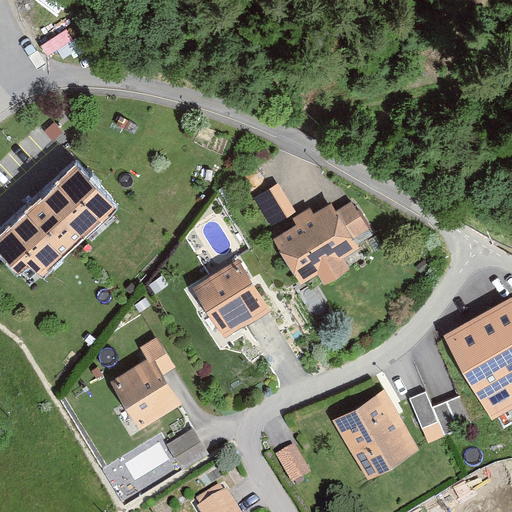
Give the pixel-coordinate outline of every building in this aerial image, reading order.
[(95,145),(66,171),(101,210),(130,184),(95,145)] [(101,210),(66,171),(0,231),(0,256),(9,266),(18,258),(31,272),(101,210)] [(273,223),(296,205),(276,178),(253,196),(273,223)] [(350,208),(331,219),(345,244),(364,232),(350,208)] [(331,219),(326,213),(276,244),(299,281),(314,272),(321,283),(340,271),(331,258),(348,248),(345,244),(331,219)] [(262,313),(235,269),(195,294),(221,337),(262,313)] [(511,305),(508,299),(445,333),(491,416),(511,404),(511,305)] [(138,354),(145,366),(153,378),(167,369),(153,345),(138,354)] [(153,378),(145,366),(112,387),(136,427),(170,407),(153,378)] [(410,450),(381,399),(336,424),(366,475),(410,450)] [(445,405),(432,411),(443,437),(469,426),(458,400),(445,405)] [(202,457),(189,436),(168,449),(181,469),(202,457)] [(290,453),(276,461),(290,486),(305,478),(290,453)] [(229,511),(223,500),(203,511),(229,511)]
